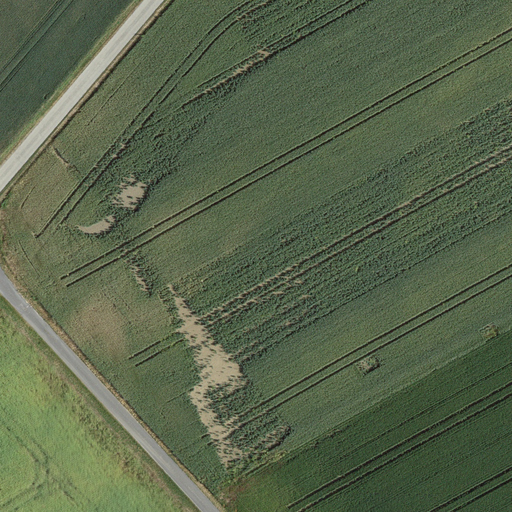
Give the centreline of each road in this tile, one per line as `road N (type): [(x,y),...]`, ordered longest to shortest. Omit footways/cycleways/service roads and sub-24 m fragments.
road 1 (track): [(207,511),(0,284)]
road 2 (track): [(153,0),(0,181)]
